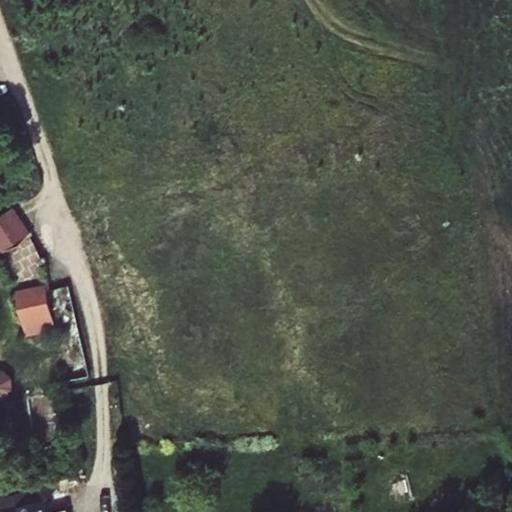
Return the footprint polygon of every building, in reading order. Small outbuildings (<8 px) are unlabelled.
[(22,203),(0,214),(0,237),(5,248),(36,232),(22,203)] [(47,289),(18,295),(24,319),(52,313),(47,289)] [(0,368),(0,392),(17,390),(13,367),(0,368)] [(55,392),(27,397),(36,450),(64,445),(55,392)] [(0,511),(5,511),(51,501),(53,511),(74,511),(68,487),(0,503),(0,511)] [(53,511),(51,501),(5,511),(53,511)]
